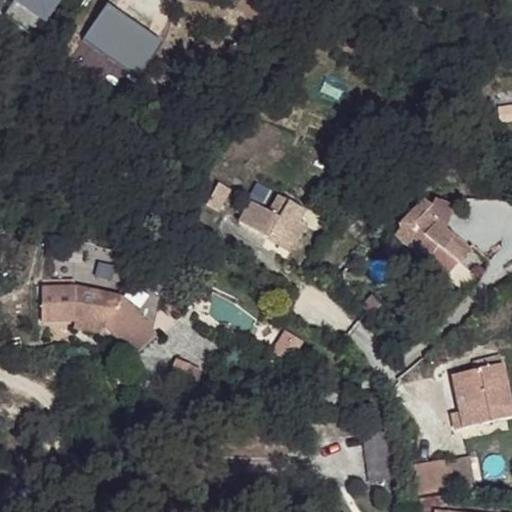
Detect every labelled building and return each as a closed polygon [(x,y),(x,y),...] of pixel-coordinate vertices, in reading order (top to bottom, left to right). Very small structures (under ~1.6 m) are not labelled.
[(105,4),(82,40),(139,77),(163,42),(105,4)] [(234,195),(222,189),(210,210),(221,216),(234,195)] [(437,210),(423,200),(401,230),(403,232),(398,240),(431,263),(443,247),(462,263),(473,249),(439,226),(445,216),(442,216),(446,203),(439,202),(438,206),(437,210)] [(267,217),(250,206),(239,226),(267,241),(272,234),(296,245),(306,228),(300,225),(306,215),(277,201),(267,217)] [(67,288),(35,285),(31,324),(64,327),(94,330),(96,329),(122,358),(145,336),(112,301),(65,296),(67,288)] [(375,311),(369,307),(366,311),(371,315),(375,311)] [(94,330),(64,327),(63,336),(93,338),(94,330)] [(269,352),(286,363),(300,342),(283,331),(269,352)] [(145,336),(122,358),(128,364),(151,341),(145,336)] [(194,375),(169,364),(157,391),(182,402),(194,375)] [(511,403),(467,398),(461,433),(460,450),(511,454),(511,403)] [(461,433),(450,432),(448,448),(460,450),(461,433)] [(451,465),(429,467),(434,501),(450,503),(448,496),(455,496),(451,465)] [(414,470),(419,499),(434,501),(429,467),(414,470)] [(414,470),(401,472),(407,497),(419,499),(414,470)]
